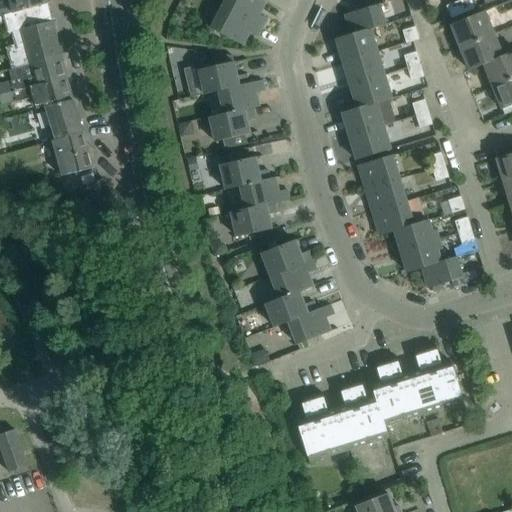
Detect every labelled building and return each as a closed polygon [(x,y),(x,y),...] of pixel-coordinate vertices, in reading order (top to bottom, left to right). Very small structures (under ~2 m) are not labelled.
[(48,4),(46,0),(0,0),(0,17),(4,16),(13,14),(16,13),(48,4)] [(259,14),(265,2),(261,0),(225,0),(222,6),(262,27),(267,19),(259,14)] [(463,14),(474,9),(470,0),(459,0),(457,1),(463,14)] [(451,18),(463,14),(457,1),(445,6),(451,18)] [(21,31),(53,23),(48,4),(16,13),(21,31)] [(337,42),(372,32),(371,27),(385,23),(379,4),(358,11),(357,6),(347,9),(349,14),(345,15),(351,34),(336,39),(337,42)] [(257,36),(262,27),(222,6),(211,29),(242,45),(249,32),(257,36)] [(460,48),(493,34),(484,11),(451,25),(460,48)] [(5,48),(11,69),(60,55),(53,23),(21,31),(16,13),(13,14),(4,16),(0,17),(0,23),(5,22),(8,34),(12,33),(15,45),(5,48)] [(419,40),(415,27),(403,31),(406,43),(419,40)] [(344,65),(379,54),(372,32),(337,42),(344,65)] [(502,57),(502,56),(493,34),(460,48),(469,71),(484,65),(484,64),(502,57)] [(408,68),(420,64),(416,52),(404,56),(408,68)] [(493,87),(511,78),(511,52),(502,56),(502,57),(484,64),(484,65),(493,87)] [(351,87),(385,77),(379,54),(344,65),(351,87)] [(0,94),(66,77),(60,55),(11,69),(9,70),(11,80),(0,83),(0,94)] [(204,94),(262,81),(262,80),(248,83),(245,74),(237,77),(233,62),(199,70),(204,94)] [(408,68),(411,80),(424,77),(420,64),(408,68)] [(46,107),(72,100),(66,77),(0,94),(0,103),(1,106),(16,101),(16,102),(33,98),(36,109),(46,107)] [(342,114),(377,104),(376,102),(391,97),(385,77),(351,87),(357,108),(342,113),(342,114)] [(511,78),(493,87),(502,109),(511,105),(511,78)] [(209,117),(259,106),(256,92),(264,90),(262,81),(204,94),(204,95),(219,91),(224,114),(209,117)] [(55,140),(83,132),(72,100),(46,107),(36,109),(44,107),(55,140)] [(416,116),(428,112),(425,100),(412,104),(416,116)] [(349,137),(383,126),(377,104),(342,114),(349,137)] [(259,106),(209,117),(215,142),(222,140),(225,149),(247,144),(245,135),(250,134),(247,120),(255,118),(253,108),(259,107),(259,106)] [(416,116),(420,128),(432,124),(428,112),(416,116)] [(178,124),(181,136),(193,134),(190,121),(178,124)] [(383,126),(349,137),(356,160),(390,149),(383,126)] [(55,140),(55,141),(52,141),(61,176),(73,173),(92,167),(83,132),(55,140)] [(224,182),(268,172),(267,169),(258,171),(255,157),(250,158),(248,148),(218,155),(224,182)] [(432,169),(444,165),(441,153),(428,157),(432,169)] [(499,185),(511,180),(511,154),(497,159),(502,173),(496,175),(499,185)] [(365,189),(399,178),(392,155),(358,166),(365,189)] [(196,158),(187,160),(189,172),(199,170),(196,158)] [(432,169),(436,181),(448,177),(444,165),(432,169)] [(245,206),(288,196),(287,190),(278,192),(275,177),(269,179),(268,172),(224,182),(226,189),(240,186),(245,206)] [(372,212),(406,201),(399,178),(365,189),(372,212)] [(84,198),(107,191),(103,179),(80,186),(84,198)] [(511,206),(511,205),(511,180),(499,185),(502,194),(507,192),(511,206)] [(87,210),(111,203),(107,191),(84,198),(87,210)] [(288,196),(245,206),(245,209),(231,212),(236,237),(271,229),(268,215),(277,213),(275,203),(289,200),(288,196)] [(448,201),(452,213),(464,209),(461,197),(448,201)] [(81,201),(74,204),(78,215),(85,213),(81,201)] [(394,231),(413,224),(406,201),(372,212),(379,236),(394,231)] [(116,218),(114,213),(111,203),(87,210),(92,226),(116,218)] [(217,207),(207,209),(208,216),(218,214),(217,207)] [(459,234),(471,230),(467,218),(455,221),(459,234)] [(395,253),(439,240),(436,230),(432,231),(428,220),(413,224),(394,231),(398,243),(393,245),(395,253)] [(459,234),(462,246),(475,242),(471,230),(459,234)] [(270,276),(312,260),(308,250),(300,254),(295,240),(261,253),(270,276)] [(422,268),(441,261),(438,250),(441,249),(439,240),(395,253),(398,261),(403,260),(407,273),(422,268)] [(441,261),(422,268),(428,288),(432,287),(433,291),(443,288),(441,284),(462,277),(456,257),(441,261)] [(265,304),(313,286),(307,272),(316,269),(312,260),(270,276),(279,298),(265,304)] [(274,327),(330,305),(329,304),(316,310),(312,301),(304,304),(299,292),(313,286),(265,304),(274,327)] [(330,305),(274,327),(288,322),(297,344),(330,331),(325,318),(333,314),(330,305)] [(411,374),(423,414),(463,401),(451,361),(441,364),(435,345),(414,351),(420,371),(411,374)] [(423,414),(411,374),(402,376),(396,357),(375,363),(381,383),(372,385),(388,437),(389,437),(385,425),(423,414)] [(388,437),(372,385),(372,386),(375,397),(367,400),(361,380),(339,387),(346,406),(337,409),(349,449),(388,437)] [(349,449),(337,409),(328,412),(322,392),(301,399),(307,418),(297,421),(309,461),(349,449)] [(27,466),(15,430),(14,429),(0,434),(0,447),(9,472),(27,466)] [(400,511),(399,506),(394,508),(388,494),(356,506),(358,511),(400,511)]
